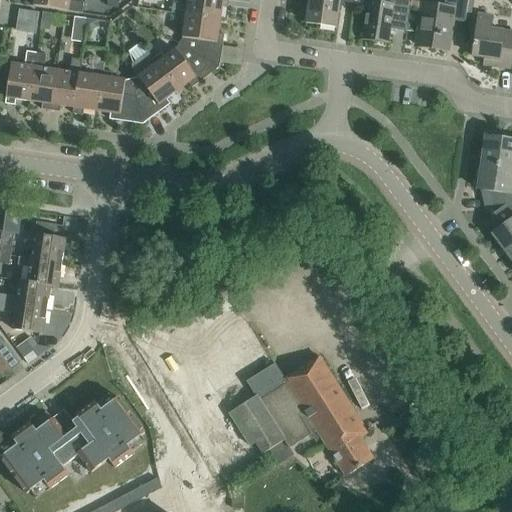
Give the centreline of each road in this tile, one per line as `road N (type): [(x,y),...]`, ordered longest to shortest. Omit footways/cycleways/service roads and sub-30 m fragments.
road 1 (residential): [(89,322),(158,345),(209,439),(208,468),(136,511)]
road 2 (tertiary): [(511,343),(376,163),(331,143)]
road 3 (tertiary): [(331,143),(203,187),(110,177)]
road 4 (residential): [(511,107),(464,99),(449,77),(340,62)]
road 5 (residential): [(89,322),(110,177)]
road 6 (residential): [(0,408),(70,357),(89,322)]
